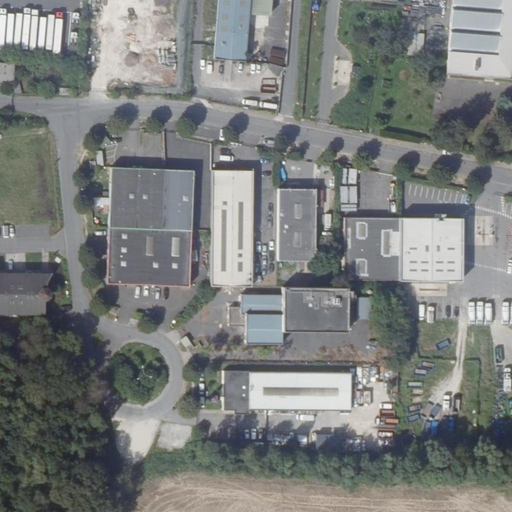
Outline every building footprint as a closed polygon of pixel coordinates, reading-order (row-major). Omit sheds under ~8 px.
[(17,0),(14,33),(24,34),(27,0),(17,0)] [(38,5),(37,0),(27,0),(24,34),(35,34),(38,5)] [(75,0),(37,0),(38,5),(81,8),(82,0),(75,0)] [(248,0),(217,0),(211,66),(242,69),(248,0)] [(446,0),(440,75),(505,81),(511,0),(446,0)] [(0,78),(9,80),(10,63),(0,61),(0,78)] [(490,138),(491,128),(482,127),(481,136),(490,138)] [(454,154),(455,147),(436,143),(434,150),(454,154)] [(339,168),(338,183),(346,183),(346,184),(360,185),(361,169),(339,168)] [(189,172),(107,171),(107,229),(188,233),(189,172)] [(336,201),(352,201),(352,184),(337,184),(336,201)] [(315,266),(315,193),(278,192),(278,265),(315,266)] [(91,205),(104,205),(104,197),(91,197),(91,205)] [(211,203),(211,234),(209,290),(251,290),(251,204),(211,203)] [(338,211),(355,211),(355,203),(338,204),(338,211)] [(343,222),(344,284),(399,284),(399,282),(398,222),(343,222)] [(463,282),(462,223),(398,222),(399,282),(463,282)] [(188,286),(188,233),(107,229),(106,285),(188,286)] [(0,272),(0,314),(44,314),(44,298),(49,298),(49,291),(46,292),(45,284),(50,280),(43,272),(0,272)] [(308,327),(317,336),(335,336),(335,291),(284,291),(284,300),(243,299),(243,312),(232,311),(231,331),(241,331),(241,338),(249,338),(248,349),(285,349),(284,336),(285,320),(308,320),(308,327)] [(335,336),(350,336),(350,291),(335,291),(335,336)] [(368,318),(368,297),(352,297),(353,318),(368,318)] [(284,336),(317,336),(308,327),(308,320),(285,320),(284,336)] [(350,413),(350,375),(226,374),(226,412),(240,412),(240,417),(249,417),(249,413),(350,413)]
